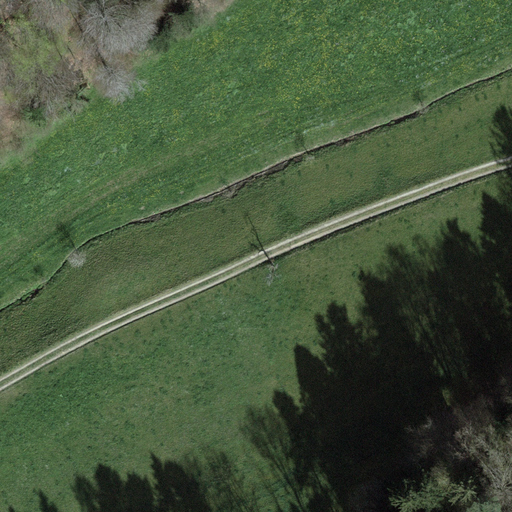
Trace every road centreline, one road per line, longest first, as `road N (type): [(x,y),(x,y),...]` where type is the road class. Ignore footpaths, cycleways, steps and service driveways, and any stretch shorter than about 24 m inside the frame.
road 1 (track): [(511,163),(312,237),(0,388)]
road 2 (track): [(0,116),(159,0)]
